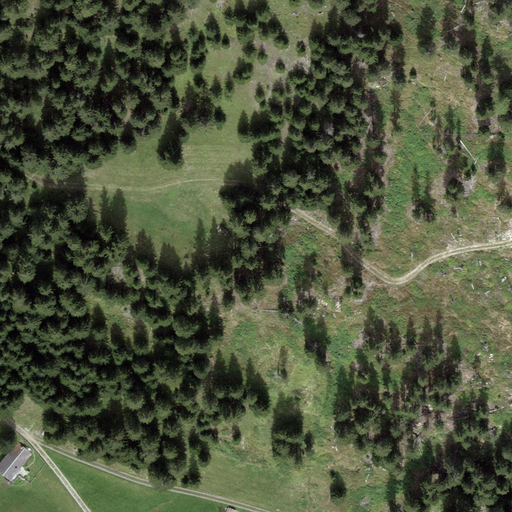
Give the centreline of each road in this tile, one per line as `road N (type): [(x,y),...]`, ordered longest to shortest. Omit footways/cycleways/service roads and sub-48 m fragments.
road 1 (track): [(0,161),(124,194),(499,166)]
road 2 (track): [(24,435),(262,511)]
